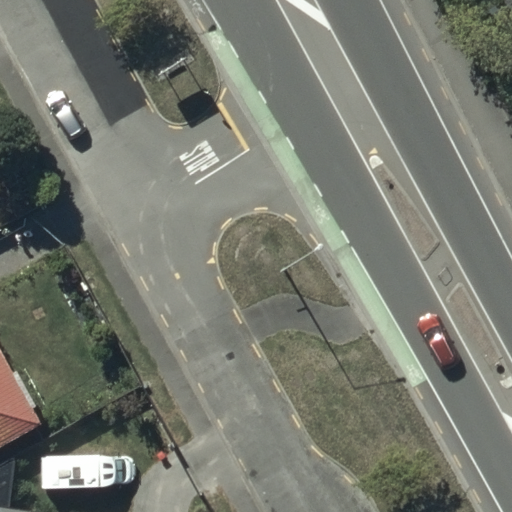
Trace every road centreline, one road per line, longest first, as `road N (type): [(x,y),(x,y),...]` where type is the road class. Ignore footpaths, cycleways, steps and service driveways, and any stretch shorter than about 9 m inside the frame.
road 1 (trunk): [(340,93),(511,411)]
road 2 (residential): [(317,511),(276,453),(147,213)]
road 3 (residential): [(147,213),(33,0)]
road 4 (residential): [(340,93),(147,213)]
